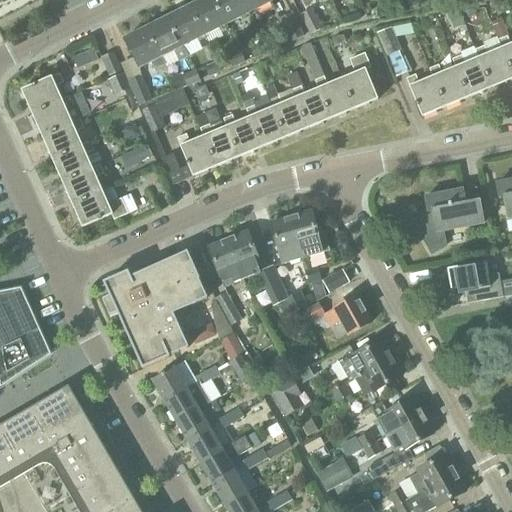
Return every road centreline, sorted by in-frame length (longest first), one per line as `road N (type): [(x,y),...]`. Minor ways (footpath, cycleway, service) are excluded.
road 1 (residential): [(511,510),(332,172)]
road 2 (residential): [(64,279),(254,189),(332,172)]
road 3 (residential): [(186,511),(64,279)]
road 4 (residential): [(332,172),(511,139)]
road 5 (residential): [(64,279),(0,144)]
road 6 (residential): [(0,61),(121,0)]
